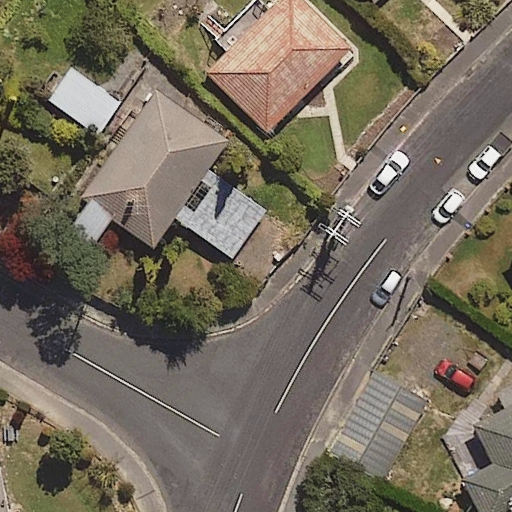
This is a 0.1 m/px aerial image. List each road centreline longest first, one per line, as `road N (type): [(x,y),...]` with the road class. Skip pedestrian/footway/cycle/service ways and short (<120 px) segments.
road 1 (residential): [(511,48),(283,324),(225,424)]
road 2 (residential): [(0,283),(225,424)]
